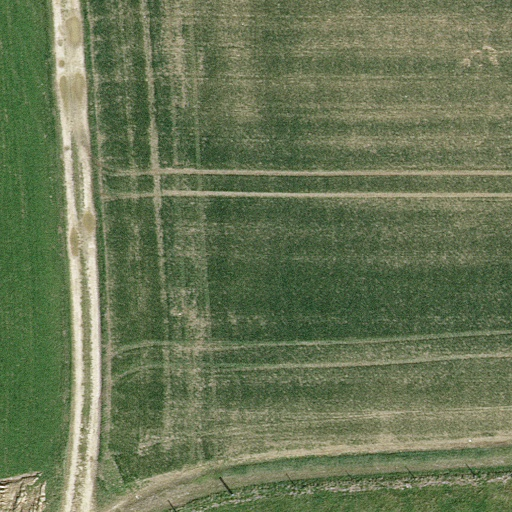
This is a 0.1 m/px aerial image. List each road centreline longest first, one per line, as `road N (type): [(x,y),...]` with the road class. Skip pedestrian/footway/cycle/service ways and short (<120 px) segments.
road 1 (track): [(72,511),(89,374),(66,0)]
road 2 (track): [(124,511),(216,475),(511,459)]
